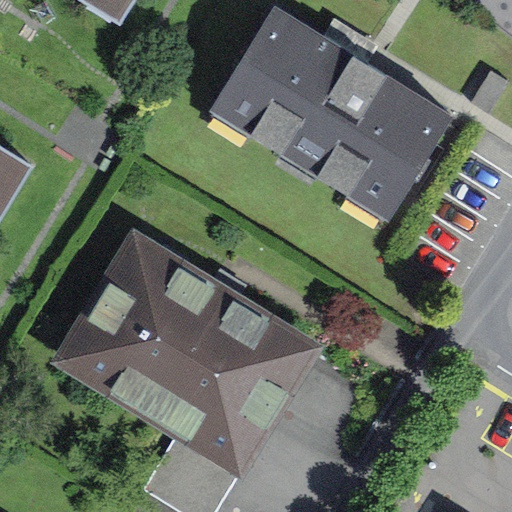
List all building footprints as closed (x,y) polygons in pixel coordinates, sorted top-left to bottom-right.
[(38,0),(106,40),(130,0),(38,0)] [(331,21),(323,35),(274,5),(206,116),(382,223),(450,112),(368,62),(376,49),(331,21)] [(508,84),(487,72),(468,104),(489,116),(508,84)] [(0,210),(19,179),(0,168),(0,210)] [(309,356),(121,242),(39,376),(164,452),(226,490),(227,491),(309,356)] [(212,511),(226,490),(164,452),(137,496),(164,511),(212,511)]
